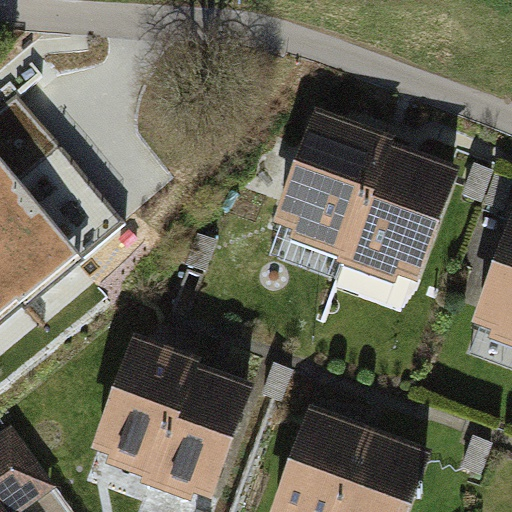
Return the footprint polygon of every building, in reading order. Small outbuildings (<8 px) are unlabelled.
[(272,233),(344,260),(389,140),(358,129),(316,113),(272,233)] [(420,152),(389,140),(344,260),(341,267),(396,288),(399,280),(416,286),(461,167),(420,152)] [(0,160),(0,258),(34,300),(82,261),(0,160)] [(492,347),(511,353),(511,215),(471,329),(496,337),(492,347)] [(0,259),(0,320),(30,296),(0,259)] [(106,472),(149,490),(199,366),(171,355),(134,340),(88,453),(110,462),(106,472)] [(227,378),(199,366),(149,490),(190,507),(194,499),(211,506),(258,390),(227,378)] [(343,511),(372,433),(340,422),(308,410),(271,511),(343,511)] [(0,511),(33,511),(56,497),(9,428),(0,434),(0,511)] [(402,444),(372,433),(343,511),(411,511),(432,454),(402,444)]
